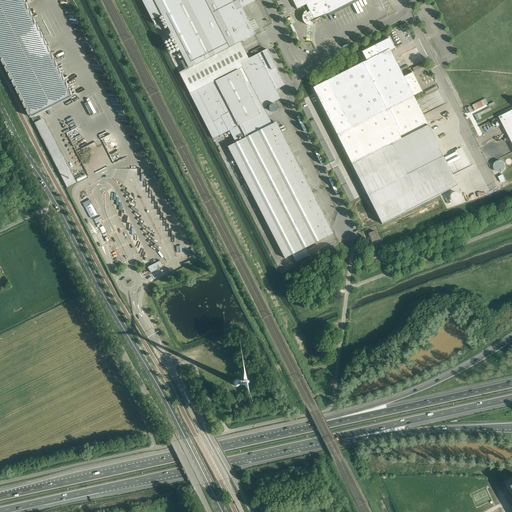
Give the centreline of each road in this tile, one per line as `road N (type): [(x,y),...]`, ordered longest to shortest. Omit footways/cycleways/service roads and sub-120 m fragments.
road 1 (secondary): [(222,511),(0,108)]
road 2 (motorway): [(0,510),(338,436)]
road 3 (unclassified): [(207,511),(46,210)]
road 4 (motorway): [(320,425),(0,496)]
road 5 (motorway): [(511,338),(426,386),(320,425)]
road 6 (motorway): [(511,383),(320,425)]
road 7 (unclassified): [(355,233),(289,104),(302,58)]
road 8 (motorway): [(338,436),(511,398)]
road 9 (motorway): [(338,436),(511,427)]
road 10 (unclassified): [(251,511),(186,396)]
road 11 (unclassified): [(412,0),(400,15),(321,59),(302,58)]
road 12 (unclassified): [(186,396),(241,511)]
